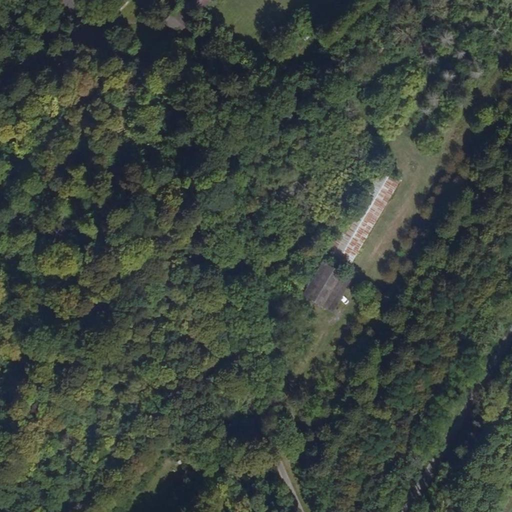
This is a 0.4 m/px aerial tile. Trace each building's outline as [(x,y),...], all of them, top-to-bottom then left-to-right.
[(187,0),(196,9),(205,0),(187,0)] [(189,16),(175,2),(160,17),(173,31),(189,16)] [(356,263),(398,176),(377,166),(336,253),(356,263)] [(304,295),(334,312),(353,277),(323,260),(304,295)] [(156,386),(155,384),(153,382),(150,380),(148,380),(144,381),(142,382),(140,386),(140,390),(142,393),(143,395),(147,396),(151,396),(153,395),(154,393),(156,390),(156,386)]
